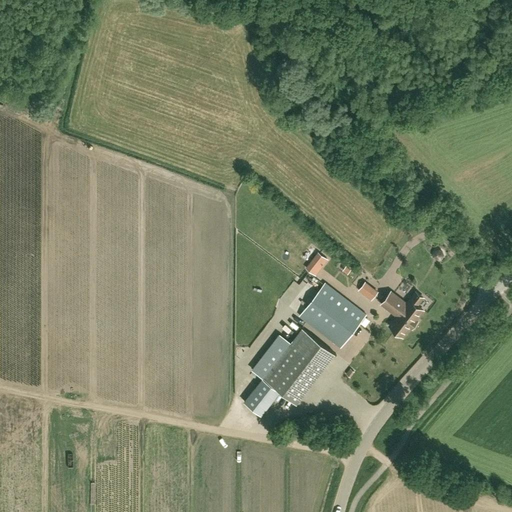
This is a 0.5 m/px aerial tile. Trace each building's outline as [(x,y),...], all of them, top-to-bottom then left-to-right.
[(318,251),(305,267),(315,275),(328,258),(318,251)] [(341,347),(367,313),(326,281),(300,315),(341,347)] [(365,294),(372,285),(365,281),(358,289),(365,294)] [(378,290),(372,285),(365,294),(371,299),(378,290)] [(391,291),(382,303),(397,315),(389,325),(403,336),(423,310),(417,305),(423,297),(416,291),(407,303),(391,291)] [(292,341),(265,376),(297,401),(335,352),(303,327),(292,341)] [(265,376),(292,341),(282,332),(254,368),(265,376)] [(353,367),(348,372),(352,377),(358,372),(353,367)] [(261,414),(280,391),(263,378),(245,401),(261,414)]
